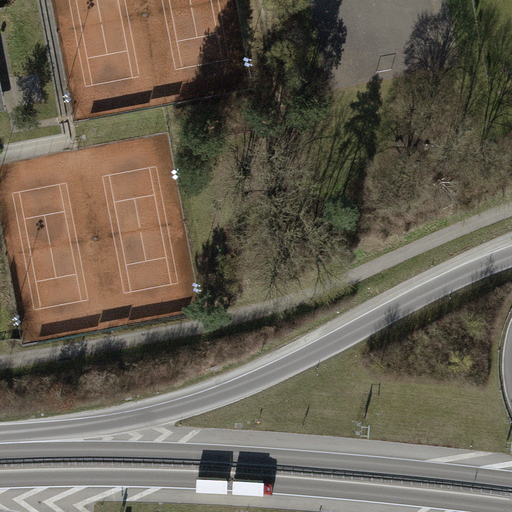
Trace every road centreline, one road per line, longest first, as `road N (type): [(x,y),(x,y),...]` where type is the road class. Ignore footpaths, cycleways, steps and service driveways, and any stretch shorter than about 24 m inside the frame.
road 1 (trunk): [(511,254),(234,391),(149,418),(0,438)]
road 2 (trunk): [(0,479),(215,481),(511,509)]
road 3 (trunk): [(511,481),(277,457),(0,451)]
